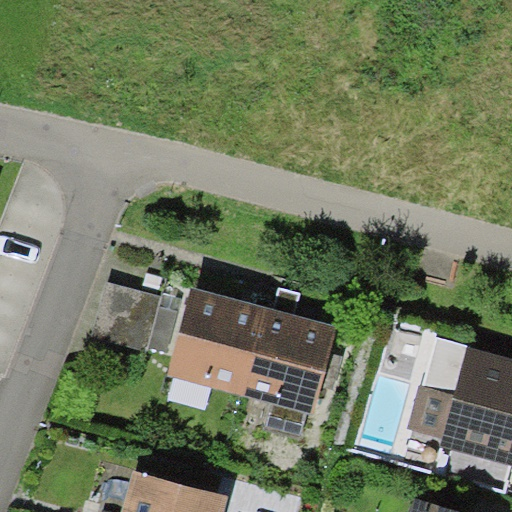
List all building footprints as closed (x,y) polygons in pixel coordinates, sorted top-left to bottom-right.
[(243,392),(266,309),(193,290),(170,373),(243,392)] [(316,412),(338,328),(266,309),(243,392),(316,412)] [(511,358),(471,348),(445,441),(511,458),(511,358)] [(133,511),(232,511),(237,497),(144,473),(133,511)] [(476,511),(428,499),(424,511),(476,511)]
